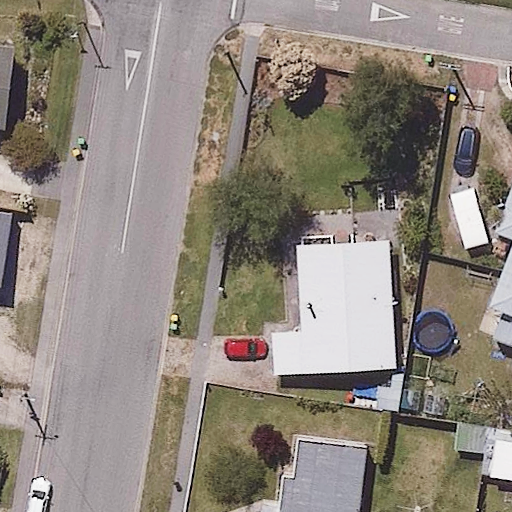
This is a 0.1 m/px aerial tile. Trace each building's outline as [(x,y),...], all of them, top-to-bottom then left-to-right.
[(0,49),(0,118),(20,121),(28,53),(0,49)] [(511,240),(479,326),(511,339),(511,178),(496,220),(511,226),(511,240)] [(399,233),(296,235),(297,324),(271,324),(272,365),(401,363),(399,233)] [(485,454),(482,474),(511,478),(511,431),(458,424),(455,450),(485,454)] [(279,502),(260,500),(259,511),(359,511),(366,432),(307,426),(304,465),(283,463),(279,502)]
